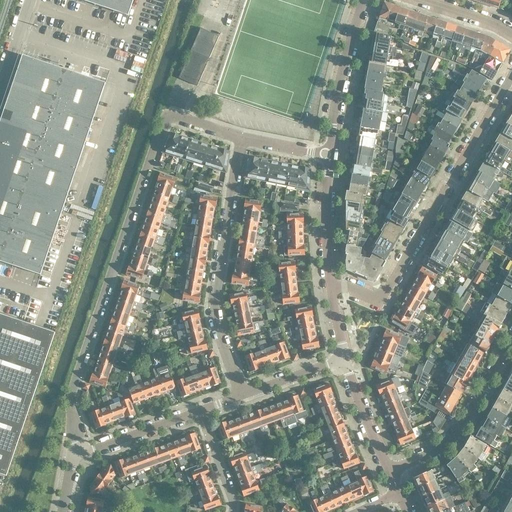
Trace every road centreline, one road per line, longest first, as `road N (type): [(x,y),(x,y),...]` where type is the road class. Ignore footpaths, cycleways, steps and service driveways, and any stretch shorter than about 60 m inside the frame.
road 1 (residential): [(80,448),(76,371),(166,117)]
road 2 (residential): [(242,393),(214,308),(243,140)]
road 3 (residential): [(381,295),(511,77)]
road 4 (residential): [(388,466),(454,438),(511,338)]
road 5 (residential): [(329,156),(346,51),(364,0)]
road 6 (residential): [(80,448),(201,407)]
road 7 (residential): [(329,276),(329,156)]
